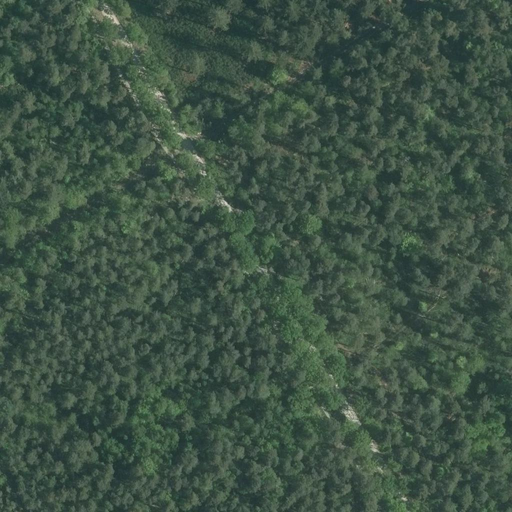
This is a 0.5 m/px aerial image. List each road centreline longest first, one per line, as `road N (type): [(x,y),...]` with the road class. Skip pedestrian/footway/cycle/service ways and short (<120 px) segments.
road 1 (track): [(407,511),(188,147)]
road 2 (track): [(188,147),(0,260)]
road 3 (track): [(188,147),(99,0)]
